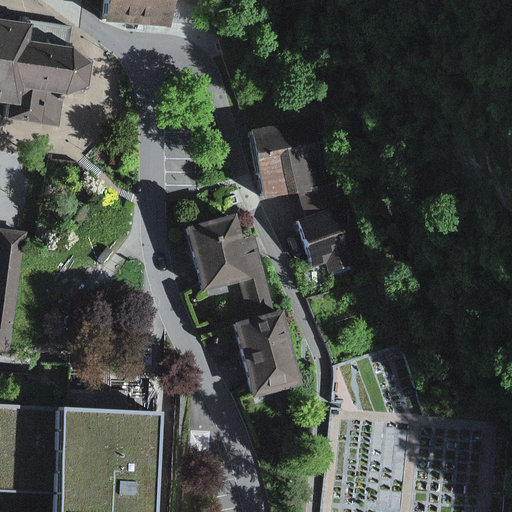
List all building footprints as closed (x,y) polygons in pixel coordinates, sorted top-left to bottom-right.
[(170,0),(112,0),(111,17),(168,22),(170,0)] [(0,120),(1,121),(60,130),(65,98),(87,90),(90,60),(72,44),(75,18),(28,12),(0,8),(0,120)] [(251,136),(264,199),(322,187),(308,124),(251,136)] [(180,229),(196,285),(234,274),(247,318),(272,310),(250,236),(235,240),(228,215),(180,229)] [(299,226),(313,269),(345,258),(331,215),(299,226)] [(26,233),(0,229),(0,356),(10,358),(26,233)] [(272,310),(247,318),(227,323),(248,394),(293,381),(272,310)] [(108,511),(109,511),(112,511),(146,511),(151,416),(0,408),(0,511),(108,511)]
